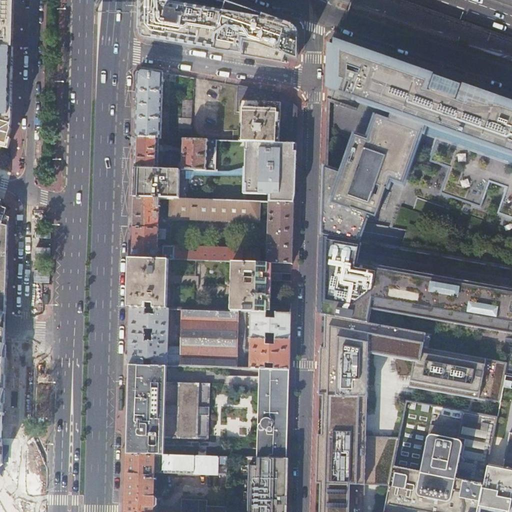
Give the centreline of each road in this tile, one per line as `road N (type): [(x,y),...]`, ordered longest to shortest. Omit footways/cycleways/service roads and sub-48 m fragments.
road 1 (primary): [(95,511),(111,47)]
road 2 (residential): [(312,81),(299,511)]
road 3 (secondary): [(314,7),(511,77)]
road 4 (primary): [(81,0),(76,205)]
road 5 (residential): [(312,81),(111,47)]
road 6 (secondary): [(68,336),(78,375),(74,511)]
road 7 (primary): [(68,336),(61,511)]
road 8 (motorway): [(362,0),(511,49)]
road 9 (primary): [(76,205),(68,336)]
